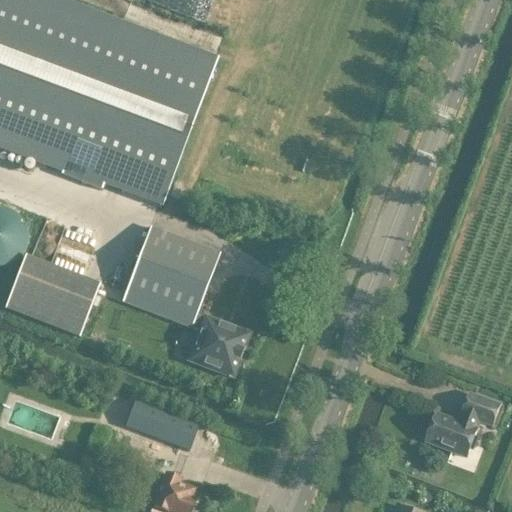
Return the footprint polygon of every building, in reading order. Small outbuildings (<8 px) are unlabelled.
[(215,62),(48,0),(0,0),(0,146),(63,170),(61,176),(102,191),(104,186),(161,207),(215,62)] [(20,227),(19,221),(17,215),(15,210),(11,206),(8,203),(4,201),(0,199),(0,254),(0,255),(7,251),(11,248),(15,244),(17,239),(19,233),(20,227)] [(220,255),(151,229),(123,303),(191,329),(191,328),(201,332),(190,360),(233,377),(250,333),(206,317),(206,318),(197,314),(220,255)] [(100,286),(25,257),(5,309),(80,338),(100,286)] [(467,427),(437,416),(427,444),(468,459),(480,429),(478,429),(480,424),(494,429),(502,407),(470,396),(462,416),(470,419),(467,427)] [(190,452),(200,425),(136,401),(126,428),(190,452)] [(63,472),(59,481),(91,495),(97,482),(93,481),(98,469),(103,471),(113,449),(85,436),(75,459),(76,459),(71,470),(65,468),(63,472)] [(189,511),(199,486),(140,463),(127,496),(168,511),(189,511)]
